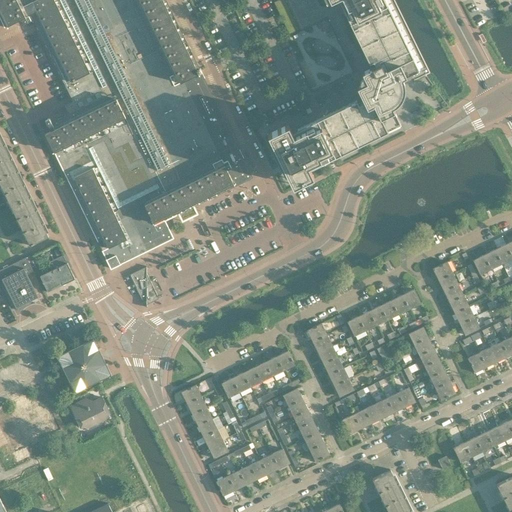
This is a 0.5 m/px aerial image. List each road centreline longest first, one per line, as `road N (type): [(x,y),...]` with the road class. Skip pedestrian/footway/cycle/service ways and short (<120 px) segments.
road 1 (tertiary): [(0,83),(95,283),(123,324),(145,339)]
road 2 (residential): [(300,258),(176,0)]
road 3 (tertiary): [(300,258),(329,239),(367,170),(501,102)]
road 4 (residential): [(286,327),(511,217)]
road 5 (tertiary): [(212,511),(154,389),(145,339)]
road 6 (tertiary): [(145,339),(300,258)]
road 7 (residential): [(345,463),(286,327)]
road 8 (residential): [(345,463),(471,401)]
